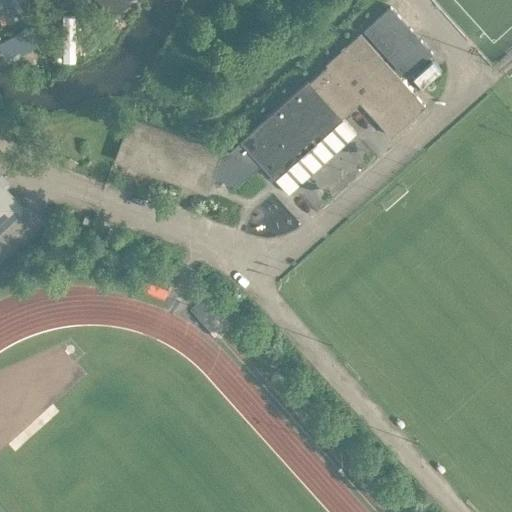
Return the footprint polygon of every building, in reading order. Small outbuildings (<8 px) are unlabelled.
[(104,0),(114,10),(123,0),(104,0)] [(432,52),(389,6),(362,30),(404,77),(432,52)] [(15,58),(40,42),(28,24),(3,41),(15,58)] [(75,61),(77,31),(65,30),(63,61),(75,61)] [(359,101),(390,135),(424,105),(359,33),(325,63),(326,65),(308,81),(307,79),(240,141),(240,140),(227,151),(215,147),(132,117),(130,116),(114,159),(206,192),(211,177),(236,186),(260,164),(275,180),(276,179),(275,178),(341,118),(342,118),(341,117),(359,101)] [(421,84),(439,68),(432,61),(415,77),(421,84)] [(0,226),(20,208),(0,185),(0,226)] [(84,215),(81,221),(87,224),(90,218),(84,215)]
